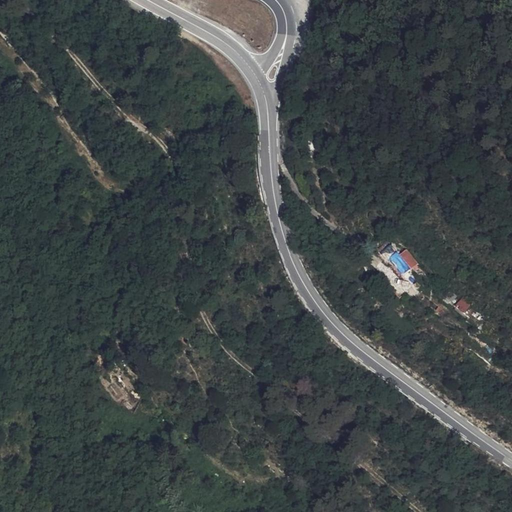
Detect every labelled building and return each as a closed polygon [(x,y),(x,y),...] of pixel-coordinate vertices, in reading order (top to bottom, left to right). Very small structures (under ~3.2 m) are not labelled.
[(299,122),(294,122),(295,133),(310,132),(308,121),(305,121),(299,122)] [(241,174),(238,165),(227,169),(230,178),(241,174)] [(387,250),(375,258),(381,266),(384,264),(397,282),(405,276),(387,250)] [(461,298),(455,306),(465,313),(470,304),(461,298)] [(103,493),(115,492),(113,481),(101,482),(103,493)]
